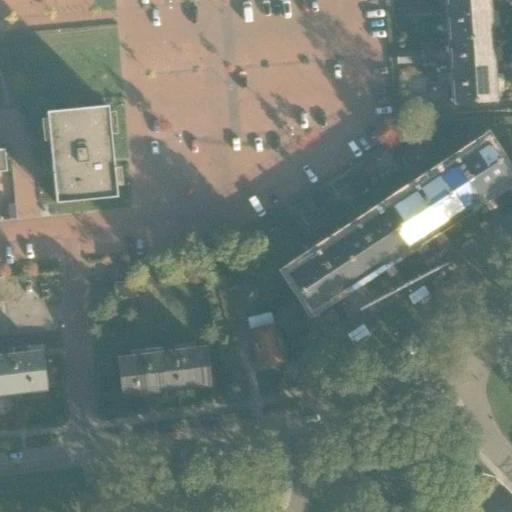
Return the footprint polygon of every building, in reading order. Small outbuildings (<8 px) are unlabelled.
[(444,0),(448,40),(493,37),(492,30),(500,30),(498,12),(493,11),(490,11),(489,1),(491,1),(493,0),(444,0)] [(494,74),(494,64),(496,64),(502,62),(501,45),(493,44),(493,37),(448,40),(452,103),(456,103),(497,101),(496,93),(504,92),(502,75),(497,74),(494,74)] [(397,51),(397,64),(422,63),(421,50),(397,51)] [(401,102),(402,115),(426,112),(425,100),(401,102)] [(117,197),(108,105),(46,112),(56,203),(117,197)] [(439,130),(447,143),(457,136),(450,124),(439,130)] [(414,137),(421,148),(432,141),(425,130),(414,137)] [(389,146),(397,157),(403,153),(404,146),(400,139),(389,146)] [(500,193),(511,185),(511,182),(510,179),(510,178),(488,145),(438,178),(464,217),(478,208),(474,202),(480,198),(479,194),(487,189),(491,191),(496,188),(500,193)] [(0,173),(9,172),(6,150),(0,150),(0,173)] [(378,171),(372,162),(362,169),(369,178),(378,171)] [(349,184),(357,196),(368,188),(360,176),(349,184)] [(451,226),(464,217),(438,178),(389,210),(415,249),(428,240),(425,235),(431,230),(430,226),(438,221),(441,224),(447,220),(451,226)] [(313,199),(318,207),(327,202),(321,193),(313,199)] [(298,210),(309,227),(321,218),(310,202),(298,210)] [(3,220),(16,219),(14,205),(2,206),(3,220)] [(401,258),(415,249),(389,210),(340,242),(365,282),(379,273),(375,267),(381,263),(380,259),(388,254),(392,256),(397,252),(401,258)] [(352,290),(365,282),(340,242),(291,275),(312,308),(313,308),(316,314),(330,305),(326,299),(332,296),(331,291),(339,286),(343,288),(348,285),(352,290)] [(138,260),(139,284),(163,283),(162,259),(138,260)] [(136,277),(135,261),(113,262),(114,278),(136,277)] [(246,318),(236,276),(215,281),(226,323),(246,318)] [(136,281),(114,283),(114,298),(136,297),(136,281)] [(274,323),(271,312),(247,318),(250,329),(249,330),(259,367),(286,359),(276,323),(274,323)] [(195,348),(195,342),(173,345),(174,351),(179,388),(210,385),(205,347),(195,348)] [(0,394),(13,392),(46,388),(40,344),(0,349),(0,394)] [(162,352),(161,346),(118,352),(123,395),(179,388),(174,351),(162,352)]
